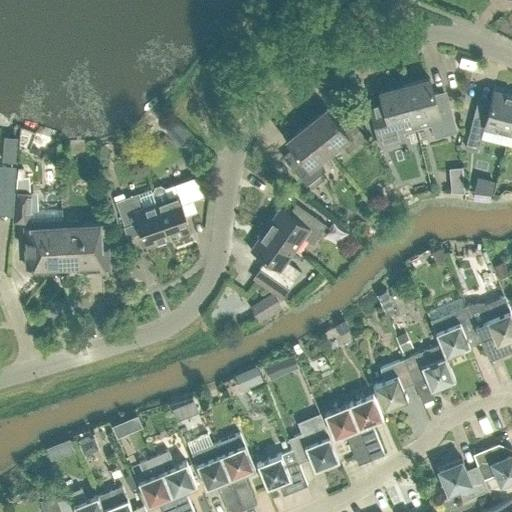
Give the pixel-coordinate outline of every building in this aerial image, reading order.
[(429,77),(404,83),(415,127),(430,123),(433,136),(456,130),(447,98),(435,101),(429,77)] [(380,145),(403,139),(401,131),(415,127),(404,83),(379,90),(380,95),(367,98),(380,145)] [(483,124),(508,131),(511,115),(511,94),(492,90),(486,113),(473,110),(465,143),(477,146),(483,124)] [(327,107),(306,123),(328,151),(339,142),(346,151),(365,136),(347,113),(338,121),(327,107)] [(184,132),(173,120),(164,128),(176,140),(184,132)] [(281,154),(287,161),(305,184),(324,169),(317,160),(328,151),(306,123),(286,139),(291,146),(281,154)] [(490,185),(503,189),(509,169),(496,165),(490,185)] [(151,191),(155,202),(167,237),(190,228),(185,214),(196,211),(192,198),(203,194),(196,175),(164,186),(159,183),(154,185),(151,191)] [(343,198),(351,188),(339,179),(331,189),(343,198)] [(13,189),(11,220),(28,221),(30,190),(13,189)] [(115,200),(125,226),(137,222),(145,245),(167,237),(155,202),(143,206),(138,192),(115,200)] [(280,206),(265,227),(294,247),(303,235),(313,242),(326,223),(295,202),(288,211),(280,206)] [(76,219),(62,220),(64,270),(65,270),(65,264),(87,263),(87,269),(108,268),(107,247),(100,247),(99,222),(79,223),(76,219)] [(47,221),(45,224),(23,225),(25,266),(46,265),(46,271),(64,270),(62,220),(47,221)] [(265,227),(250,248),(265,259),(258,269),(287,289),(300,270),(285,260),(294,247),(265,227)] [(502,261),(492,265),(497,278),(507,274),(502,261)] [(433,310),(416,276),(394,287),(411,321),(433,310)] [(378,298),(385,313),(394,310),(387,289),(377,294),(378,298)] [(280,305),(271,291),(249,304),(258,319),(280,305)] [(511,314),(510,309),(509,310),(503,295),(479,305),(485,320),(489,330),(478,334),(488,359),(511,349),(511,346),(508,337),(511,335),(511,314)] [(430,319),(435,330),(434,330),(439,342),(444,354),(468,344),(463,334),(476,328),(466,304),(430,319)] [(439,342),(428,347),(403,357),(413,382),(425,377),(429,388),(454,378),(444,354),(439,342)] [(402,386),(413,382),(403,357),(379,366),(384,378),(372,382),(382,407),(407,397),(402,386)] [(212,392),(185,398),(190,423),(217,417),(212,392)] [(372,392),(348,402),(370,457),(383,452),(370,421),(382,416),(372,392)] [(348,402),(323,412),(333,436),(345,431),(358,462),(370,457),(348,402)] [(288,437),(292,448),(297,459),(308,455),(313,468),(338,458),(319,411),(297,421),(301,431),(288,437)] [(211,438),(231,430),(228,422),(208,431),(211,438)] [(239,431),(215,441),(242,508),(255,502),(242,471),(254,467),(244,443),(239,431)] [(78,442),(83,453),(98,447),(94,436),(78,442)] [(190,451),(195,462),(205,487),(216,482),(228,511),(231,511),(242,508),(215,441),(190,451)] [(477,463),(483,477),(496,472),(500,483),(511,478),(511,449),(503,453),(499,441),(473,452),(477,463)] [(168,448),(155,453),(178,511),(194,511),(185,488),(195,484),(186,460),(174,464),(168,448)] [(297,459),(292,448),(257,462),(267,486),(278,482),(283,492),(306,483),(297,459)] [(138,460),(145,476),(137,479),(147,503),(158,499),(163,511),(178,511),(155,453),(138,460)] [(437,467),(447,492),(458,487),(463,499),(488,488),(483,477),(477,463),(466,468),(461,456),(437,467)] [(97,493),(104,511),(146,511),(143,504),(131,508),(122,484),(97,493)] [(104,511),(97,493),(96,493),(85,498),(80,487),(56,496),(62,511),(104,511)] [(480,509),(481,511),(511,511),(511,508),(508,498),(480,509)]
